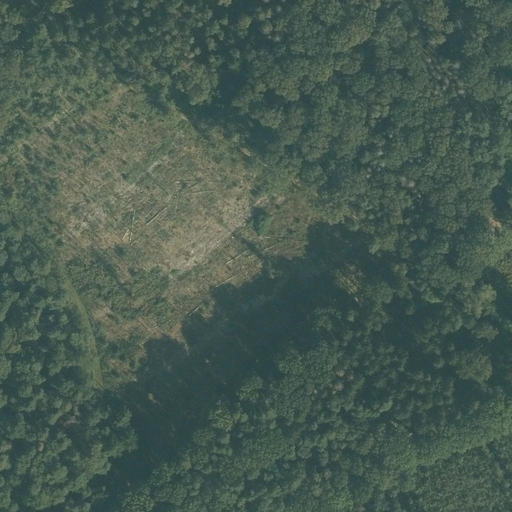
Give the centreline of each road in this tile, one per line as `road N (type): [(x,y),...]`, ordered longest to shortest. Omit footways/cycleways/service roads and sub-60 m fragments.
road 1 (track): [(34,27),(511,310)]
road 2 (track): [(100,511),(302,322),(404,246)]
road 3 (track): [(91,511),(104,432),(92,332),(72,285),(20,219),(0,207)]
road 4 (track): [(290,511),(511,387)]
